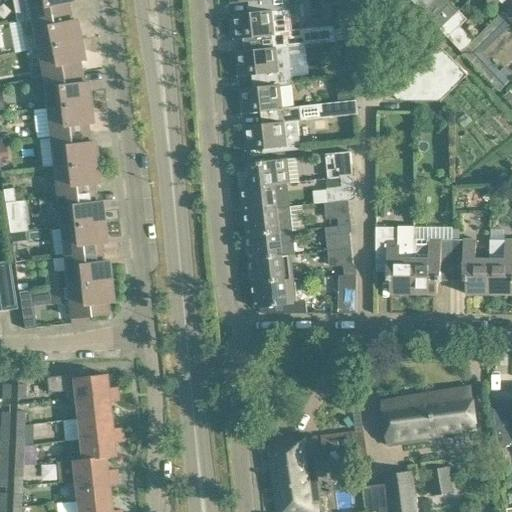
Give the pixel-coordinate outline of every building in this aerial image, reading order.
[(68,2),(72,1),(72,0),(11,0),(16,22),(31,19),(70,12),(68,2)] [(274,11),(290,9),(289,0),(230,0),(231,3),(254,0),(255,0),(257,12),(272,11),(274,11)] [(411,0),(423,12),(435,0),(411,0)] [(460,10),(452,2),(432,20),(440,29),(460,10)] [(511,6),(463,54),(499,92),(511,79),(511,74),(504,66),(500,71),(482,53),(511,23),(511,6)] [(235,40),(255,38),(256,49),(280,47),(280,48),(290,47),(335,42),(349,41),(347,29),(334,30),(334,28),(292,32),(290,9),(274,11),(272,11),(257,12),(232,15),(235,40)] [(460,10),(440,29),(448,38),(468,19),(460,10)] [(31,19),(16,22),(16,23),(19,22),(24,50),(80,41),(76,20),(71,21),(70,12),(31,19)] [(80,41),(24,50),(24,52),(37,49),(43,78),(82,72),(79,61),(84,60),(80,41)] [(467,75),(439,46),(426,59),(454,88),(467,75)] [(280,47),(256,49),(236,52),(239,77),(259,75),(260,87),(284,84),(284,85),(294,84),(290,47),(280,48),(280,47)] [(454,88),(426,59),(412,72),(441,101),(454,88)] [(82,72),(43,78),(46,108),(90,103),(87,83),(83,83),(82,72)] [(441,101),(412,72),(392,93),(400,101),(441,101)] [(284,84),(260,87),(240,89),(243,114),(268,111),(269,123),(288,121),(288,122),(298,121),(301,121),(300,107),(282,108),(280,86),(284,85),(284,84)] [(511,105),(511,88),(503,97),(511,105)] [(90,103),(46,108),(50,137),(88,131),(87,123),(92,123),(91,113),(90,103)] [(322,104),(323,118),(334,117),(332,103),(322,104)] [(431,116),(414,116),(414,132),(431,133),(431,116)] [(288,121),(269,123),(244,126),(247,151),(273,148),(273,153),(301,149),(298,121),(288,122),(288,121)] [(88,131),(50,137),(53,167),(96,162),(94,142),(90,143),(88,131)] [(7,133),(0,133),(0,141),(0,142),(8,141),(7,133)] [(350,152),(337,153),(341,178),(352,176),(353,176),(350,152)] [(290,184),(287,159),(248,163),(249,172),(241,173),(243,188),(251,187),(251,188),(275,185),(287,184),(290,184)] [(96,162),(53,167),(56,197),(95,193),(94,183),(99,182),(98,173),(96,162)] [(326,179),(327,191),(328,203),(349,201),(356,200),(354,185),(353,186),(352,176),(341,178),(326,179)] [(251,188),(251,187),(243,188),(246,212),(290,207),(287,184),(275,185),(251,188)] [(12,186),(2,188),(4,203),(15,202),(12,186)] [(95,193),(56,197),(60,227),(103,222),(101,202),(96,202),(95,193)] [(15,202),(4,203),(6,217),(16,216),(26,215),(24,201),(15,202)] [(328,203),(324,203),(326,219),(337,218),(338,226),(351,225),(349,201),(328,203)] [(293,231),(290,207),(246,212),(248,236),(293,231)] [(103,222),(60,227),(63,257),(102,253),(101,243),(106,242),(104,232),(103,222)] [(326,236),(327,252),(352,249),(351,233),(352,233),(351,225),(338,226),(339,235),(326,236)] [(391,294),(415,294),(415,240),(415,227),(400,227),(376,227),(376,239),(376,254),(388,254),(387,280),(391,280),(391,294)] [(415,240),(415,294),(438,294),(438,281),(441,281),(442,254),(453,254),(453,230),(452,230),(452,240),(415,240)] [(453,230),(453,254),(464,254),(463,281),(467,281),(467,294),(491,294),(491,240),(490,240),(490,259),(476,259),(476,240),(459,240),(459,230),(453,230)] [(490,230),(490,240),(491,240),(491,294),(511,294),(511,240),(505,240),(506,230),(490,230)] [(24,231),(9,233),(11,242),(25,240),(24,231)] [(293,231),(248,236),(251,260),(291,255),(295,255),(293,231)] [(352,249),(327,252),(329,267),(342,266),(344,276),(356,275),(356,264),(354,265),(352,249)] [(44,273),(46,289),(110,281),(108,262),(103,262),(102,253),(63,257),(65,272),(55,273),(55,272),(44,273)] [(291,255),(251,260),(253,284),(293,280),(291,255)] [(344,276),(339,276),(338,313),(356,314),(357,294),(357,275),(356,275),(344,276)] [(12,276),(0,278),(0,308),(0,311),(17,309),(12,276)] [(293,280),(254,284),(256,308),(260,308),(261,314),(294,314),(307,314),(306,303),(296,304),(294,284),(293,280)] [(110,281),(46,289),(47,305),(59,304),(59,302),(68,301),(70,317),(86,315),(86,317),(109,315),(108,302),(112,302),(110,281)] [(18,292),(23,320),(35,318),(30,290),(18,292)] [(73,375),(46,378),(48,394),(66,392),(67,399),(117,394),(117,387),(107,389),(106,374),(73,378),(73,375)] [(10,399),(10,385),(2,384),(1,398),(10,399)] [(26,385),(17,384),(17,398),(25,399),(26,385)] [(382,403),(385,422),(389,446),(436,438),(435,434),(477,427),(471,388),(382,403)] [(117,394),(67,399),(67,401),(74,400),(77,419),(110,415),(109,402),(118,401),(117,394)] [(25,411),(17,411),(16,425),(24,424),(25,411)] [(1,412),(0,426),(8,427),(9,412),(1,412)] [(110,415),(77,419),(79,440),(122,435),(121,428),(112,429),(110,415)] [(15,447),(23,446),(24,425),(35,424),(24,424),(16,425),(15,439),(15,447)] [(0,426),(0,435),(0,445),(8,446),(8,427),(0,426)] [(511,431),(496,431),(498,446),(511,445),(511,431)] [(72,462),(105,458),(115,457),(113,442),(123,441),(122,435),(79,440),(81,459),(72,460),(72,462)] [(278,511),(301,511),(321,509),(311,437),(269,443),(278,511)] [(15,447),(14,466),(22,466),(23,446),(15,447)] [(72,462),(74,482),(117,477),(116,470),(107,471),(105,458),(72,462)] [(14,477),(22,477),(22,466),(14,466),(14,477)] [(433,494),(454,490),(449,467),(428,472),(433,494)] [(390,511),(417,511),(412,471),(385,475),(390,511)] [(117,477),(74,482),(76,502),(110,498),(108,484),(118,483),(117,477)] [(14,485),(13,508),(21,507),(22,485),(14,485)] [(110,498),(76,502),(77,511),(120,511),(121,510),(111,511),(110,498)]
